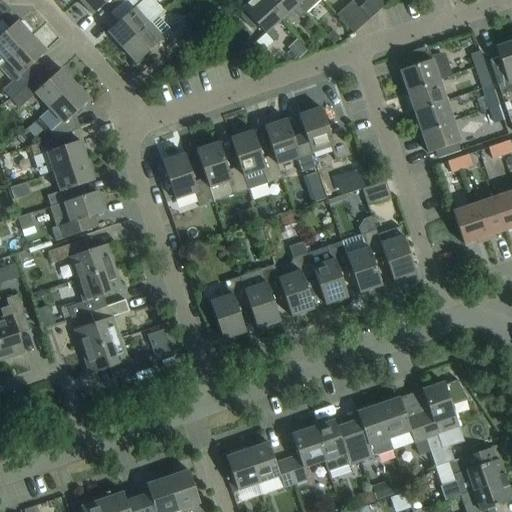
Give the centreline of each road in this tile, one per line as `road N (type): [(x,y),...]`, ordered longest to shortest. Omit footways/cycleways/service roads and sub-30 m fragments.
road 1 (residential): [(214,401),(136,165),(133,141),(142,122)]
road 2 (residential): [(450,320),(359,49)]
road 3 (residential): [(450,320),(214,401)]
road 4 (residential): [(142,122),(359,49)]
road 5 (residential): [(142,122),(36,0)]
road 6 (residential): [(84,447),(63,381),(51,371),(0,388)]
